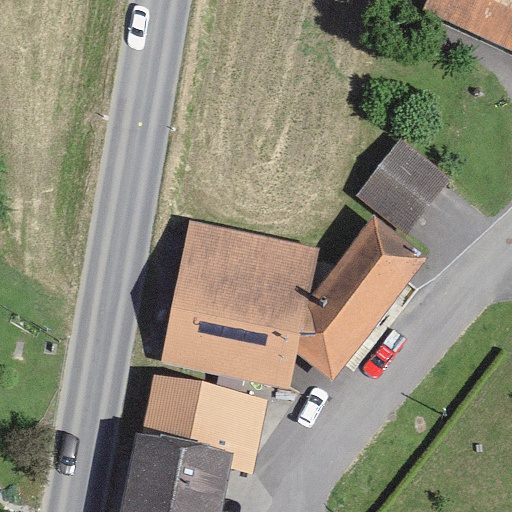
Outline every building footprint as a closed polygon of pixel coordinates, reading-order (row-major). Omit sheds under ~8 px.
[(511,66),(511,0),(438,0),(426,30),(511,66)] [(443,185),(396,149),(357,200),(405,236),(443,185)] [(312,310),(303,367),(334,391),(427,270),(373,230),(312,310)] [(159,370),(287,396),(316,258),(188,231),(159,370)] [(248,478),(261,409),(148,388),(124,511),(219,511),(226,474),(248,478)]
